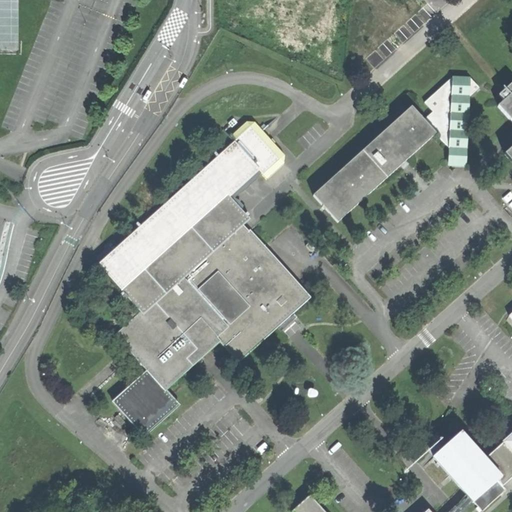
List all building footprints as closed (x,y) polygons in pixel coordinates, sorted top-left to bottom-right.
[(180,86),(183,88),(188,81),(189,80),(187,78),(185,77),(180,86)] [(433,112),(424,120),(436,134),(455,155),(453,157),(452,157),(450,157),(450,158),(448,159),(448,161),(448,163),(449,164),(450,165),(451,166),(452,166),(453,166),(454,166),(455,165),(456,164),(457,163),(457,162),(462,162),(463,149),(465,140),(463,131),(466,122),(464,114),(467,105),(466,96),(470,96),(478,88),(470,79),(452,78),(424,103),(433,112)] [(511,83),(499,96),(504,101),(511,93),(511,83)] [(153,92),(150,90),(145,97),(144,99),(146,100),(148,101),(153,92)] [(511,93),(504,101),(498,107),(511,122),(511,93)] [(465,166),(466,166),(470,96),(466,96),(467,105),(464,114),(466,122),(463,131),(465,140),(463,149),(462,162),(457,162),(457,163),(456,164),(455,165),(454,166),(453,166),(452,166),(453,166),(465,167),(465,166)] [(411,107),(313,196),(337,223),(436,134),(424,120),(411,107)] [(231,138),(235,142),(259,171),(266,179),(284,164),(284,156),(261,131),(262,131),(255,122),(246,122),(231,138)] [(98,265),(123,293),(226,197),(228,199),(259,171),(235,142),(98,265)] [(511,191),(502,199),(511,209),(511,191)] [(241,214),(228,199),(226,197),(123,293),(120,296),(125,301),(128,298),(141,313),(116,336),(136,359),(133,362),(143,372),(145,369),(147,371),(113,402),(144,437),(178,406),(165,391),(219,342),(238,363),(311,297),(250,230),(248,231),(243,225),(248,220),(247,219),(249,217),(246,213),(244,214),(242,213),(241,214)] [(309,242),(306,245),(312,252),(315,249),(309,242)] [(511,511),(323,511),(310,496),(292,511),(511,511),(511,313),(509,316),(506,320),(511,326),(511,434),(484,460),(461,433),(448,445),(437,433),(422,446),(433,458),(481,511),(506,491),(502,486),(505,484),(511,477),(511,511)]
